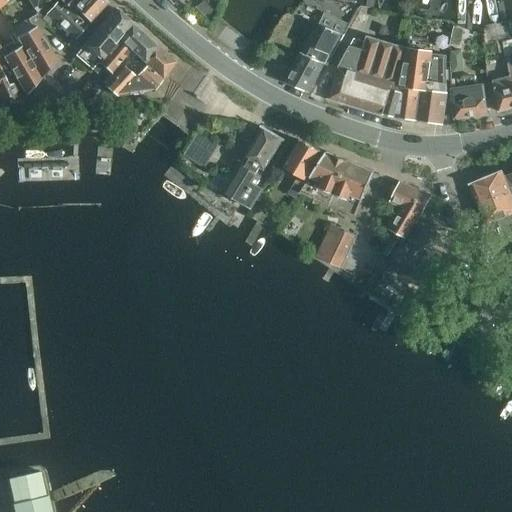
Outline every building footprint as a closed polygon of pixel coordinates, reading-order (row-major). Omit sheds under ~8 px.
[(26,0),(33,10),(38,7),(37,0),(26,0)] [(49,24),(52,20),(74,39),(87,25),(70,10),(59,0),(57,0),(51,8),(45,14),(46,15),(42,18),(49,24)] [(59,0),(70,10),(72,8),(71,7),(77,0),(59,0)] [(77,0),(71,7),(72,8),(89,23),(107,2),(104,0),(77,0)] [(203,3),(194,8),(206,19),(210,9),(203,3)] [(114,8),(84,44),(85,45),(76,55),(91,69),(100,58),(101,59),(102,59),(118,40),(132,24),(114,8)] [(16,38),(21,46),(41,78),(56,61),(38,32),(50,25),(49,24),(42,18),(39,13),(28,20),(11,29),(16,38)] [(132,24),(118,40),(130,51),(127,55),(132,59),(135,55),(141,61),(143,63),(144,63),(157,47),(132,24)] [(300,53),(285,81),(309,92),(325,63),(324,63),(329,55),(332,56),(343,35),(317,24),(301,53),(300,53)] [(350,45),(337,67),(338,67),(348,70),(356,75),(392,85),(398,87),(407,47),(367,36),(362,49),(350,45)] [(8,43),(11,51),(21,46),(16,38),(8,43)] [(101,59),(97,63),(91,70),(96,73),(102,66),(111,74),(127,55),(130,51),(118,40),(102,59),(101,59)] [(21,46),(11,51),(2,57),(7,64),(25,96),(41,78),(21,46)] [(175,62),(157,47),(144,63),(143,63),(145,65),(162,80),(175,62)] [(433,50),(407,47),(398,87),(392,85),(390,90),(391,90),(384,114),(397,118),(397,119),(442,125),(446,92),(446,55),(432,54),(433,50)] [(461,50),(450,51),(452,72),(463,71),(461,50)] [(128,61),(123,66),(135,76),(145,65),(143,63),(141,61),(135,67),(128,61)] [(510,75),(493,80),(499,112),(511,108),(511,62),(507,63),(510,75)] [(7,64),(0,67),(0,102),(1,104),(20,102),(16,92),(17,92),(12,82),(16,80),(7,64)] [(145,65),(135,76),(152,92),(162,80),(145,65)] [(123,66),(105,85),(117,97),(152,92),(135,76),(123,66)] [(338,67),(329,99),(382,116),(382,114),(384,114),(391,90),(390,90),(392,85),(356,75),(348,70),(338,67)] [(451,81),(451,90),(454,119),(487,115),(483,86),(474,87),(473,78),(468,76),(463,77),(459,80),(451,81)] [(262,127),(242,159),(248,162),(264,171),(283,140),(262,127)] [(184,154),(204,167),(218,145),(198,132),(184,154)] [(299,140),(298,141),(283,167),(298,176),(290,190),(292,191),(299,193),(307,181),(309,178),(326,152),(299,140)] [(307,181),(299,193),(331,206),(350,161),(327,151),(326,152),(309,178),(307,181)] [(350,161),(331,206),(355,217),(361,200),(362,201),(374,171),(350,161)] [(248,162),(245,166),(240,162),(222,192),(251,209),(263,190),(255,185),(261,176),(264,171),(248,162)] [(501,171),(469,184),(486,225),(497,220),(500,228),(511,222),(511,196),(504,176),(501,171)] [(397,234),(384,254),(391,259),(401,243),(402,243),(405,239),(406,239),(416,224),(415,223),(421,215),(431,197),(431,196),(400,183),(390,202),(401,207),(389,229),(397,234)] [(348,223),(347,227),(350,232),(355,231),(358,227),(355,222),(348,223)] [(331,224),(315,257),(342,269),(357,236),(345,231),(331,224)] [(387,267),(382,276),(405,290),(411,281),(425,290),(440,267),(428,260),(440,240),(416,224),(406,239),(405,239),(402,243),(401,243),(391,259),(386,267),(387,267)] [(511,233),(509,226),(502,229),(505,237),(511,234),(511,233)] [(39,471),(7,479),(13,506),(11,506),(12,511),(50,511),(46,497),(44,498),(39,471)]
